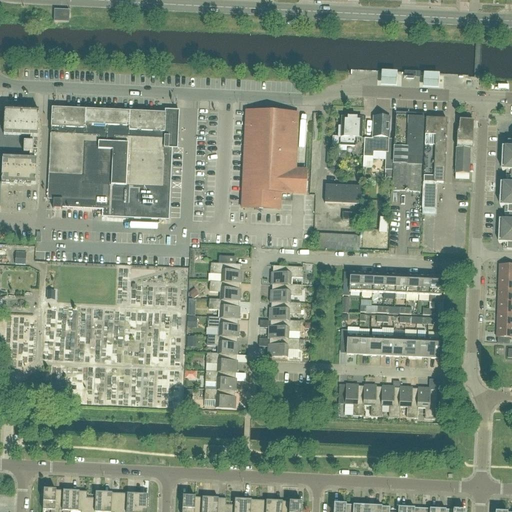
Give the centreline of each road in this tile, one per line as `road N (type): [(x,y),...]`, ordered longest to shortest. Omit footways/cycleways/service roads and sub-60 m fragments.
road 1 (residential): [(475,97),(192,95),(0,82)]
road 2 (tertiary): [(511,21),(106,0)]
road 3 (residential): [(257,360),(255,271),(266,257),(474,264)]
road 4 (residential): [(469,376),(257,360)]
road 5 (residential): [(179,231),(0,219)]
road 6 (residential): [(474,264),(481,97)]
road 7 (residential): [(480,487),(317,479)]
road 8 (residential): [(317,479),(168,472)]
road 9 (residential): [(168,472),(23,465)]
